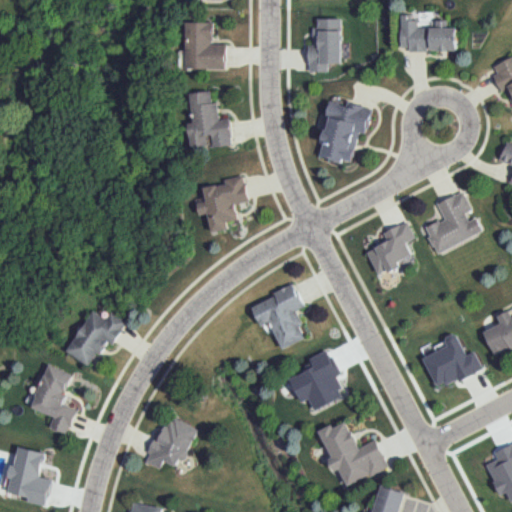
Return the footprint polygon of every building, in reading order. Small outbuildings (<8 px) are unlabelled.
[(402,13),(401,47),(460,51),(458,26),(422,26),(424,12),(402,13)] [(188,67),(194,18),(216,18),(228,41),(228,71),(188,67)] [(315,18),(306,47),(307,72),(344,64),(341,19),(315,18)] [(511,98),(494,67),(511,55),(511,98)] [(187,95),(212,90),(221,119),(232,118),(234,148),(218,147),(212,138),(193,141),(187,95)] [(331,99),(317,157),(355,165),(361,133),(373,112),(331,99)] [(506,142),(511,144),(511,185),(511,182),(511,164),(498,163),(506,142)] [(205,186),(244,172),(251,201),(236,206),(243,221),(208,235),(205,186)] [(439,202),(449,219),(422,227),(442,256),(485,234),(480,219),(468,188),(439,202)] [(383,230),(407,220),(418,237),(416,256),(378,275),(366,250),(383,230)] [(293,281),(307,306),(306,341),(281,349),(264,326),(251,303),(293,281)] [(68,353),(89,364),(117,348),(128,320),(95,309),(68,353)] [(511,314),(511,350),(499,355),(485,331),(511,314)] [(439,388),(484,368),(476,350),(467,354),(457,332),(446,337),(450,345),(424,357),(439,388)] [(50,362),(74,370),(64,406),(82,411),(69,432),(51,430),(56,417),(33,409),(50,362)] [(174,415),(201,427),(182,468),(163,461),(161,468),(146,461),(174,415)] [(352,486),(392,467),(377,432),(359,446),(349,421),(318,430),(352,486)] [(470,463),(511,443),(511,491),(491,500),(470,463)] [(18,445),(49,451),(41,476),(56,479),(48,506),(9,496),(18,445)] [(399,511),(406,492),(384,486),(374,511),(399,511)] [(135,500),(132,511),(166,511),(167,508),(135,500)]
